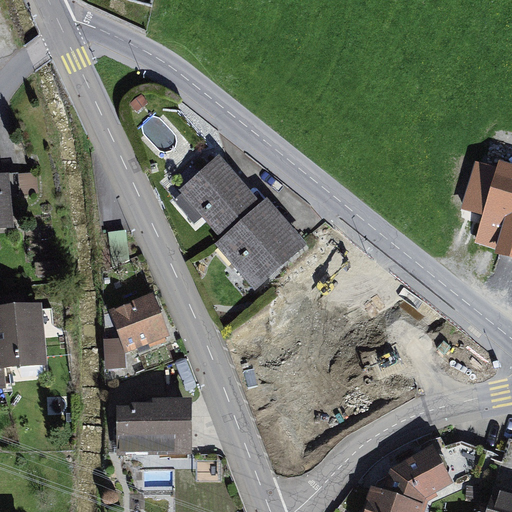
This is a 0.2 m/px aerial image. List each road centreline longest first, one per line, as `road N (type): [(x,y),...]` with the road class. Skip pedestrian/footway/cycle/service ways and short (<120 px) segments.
road 1 (residential): [(511,338),(158,59),(97,29),(60,25)]
road 2 (tertiary): [(270,511),(211,355),(67,40)]
road 3 (tertiary): [(511,391),(438,408),(379,433),(297,511)]
